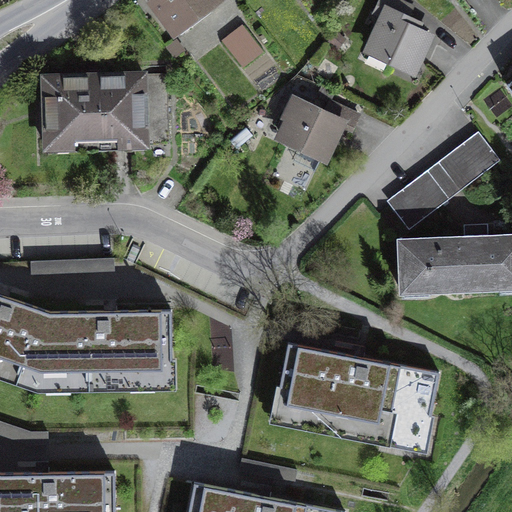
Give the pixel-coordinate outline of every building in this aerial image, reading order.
[(155,0),(153,2),(175,32),(218,0),(155,0)] [(370,50),(411,70),(427,36),(416,30),(418,25),(407,19),(413,6),(399,0),(379,0),(374,11),(386,17),(370,50)] [(223,41),(242,65),(261,51),(243,26),(223,41)] [(44,77),(46,148),(169,144),(167,74),(44,77)] [(282,138),(323,157),(340,121),(353,128),(359,115),(329,101),(323,114),(292,99),(284,115),(291,119),(282,138)] [(391,204),(409,228),(498,160),(480,136),(430,173),(391,204)] [(281,187),(306,191),(311,155),(286,151),(281,187)] [(400,241),(402,291),(511,286),(511,235),(488,237),(487,233),(464,234),(465,238),(400,241)] [(0,364),(39,378),(50,311),(0,293),(0,364)] [(171,310),(50,311),(39,378),(166,376),(166,360),(172,360),(171,310)] [(439,372),(288,342),(279,386),(285,387),(280,411),(420,438),(425,414),(431,416),(439,372)] [(115,511),(115,471),(0,472),(0,474),(0,511),(115,511)] [(194,482),(188,511),(345,511),(346,511),(194,482)]
